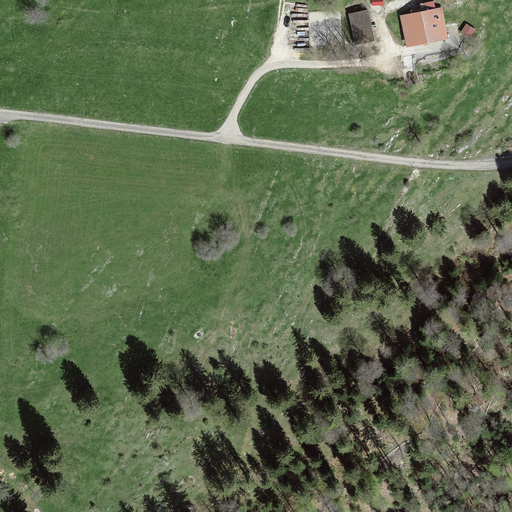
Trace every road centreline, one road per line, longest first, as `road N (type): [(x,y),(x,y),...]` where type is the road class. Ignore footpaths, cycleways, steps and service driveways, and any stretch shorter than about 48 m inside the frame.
road 1 (unclassified): [(0,113),(413,162),(511,163)]
road 2 (track): [(382,64),(269,68),(239,102),(229,139)]
